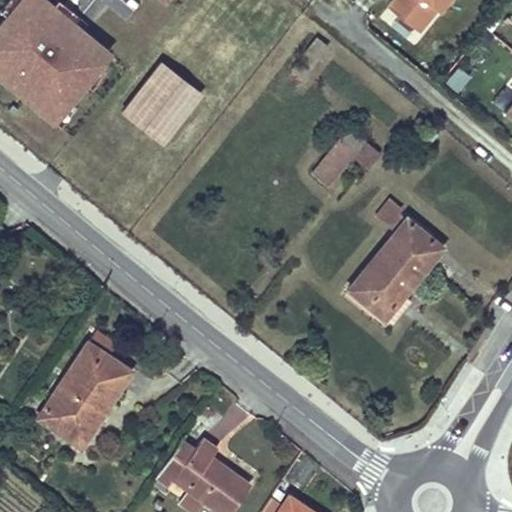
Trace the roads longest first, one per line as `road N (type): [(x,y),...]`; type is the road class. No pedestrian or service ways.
road 1 (tertiary): [(358,457),(0,171)]
road 2 (secondary): [(429,501),(511,365)]
